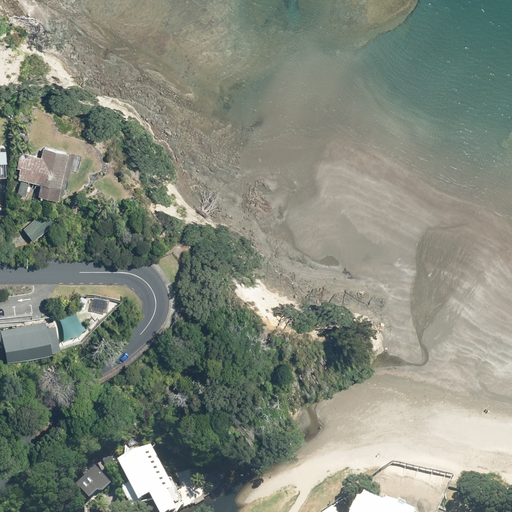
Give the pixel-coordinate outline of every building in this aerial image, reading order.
[(19,167),(17,178),(39,184),(37,196),(56,200),(67,154),(42,148),(40,157),(18,152),(14,166),(19,167)] [(20,181),(17,194),(24,195),(25,190),(28,190),(29,185),(27,185),(27,182),(20,181)] [(46,209),(22,228),(32,241),(56,221),(46,209)] [(33,285),(0,284),(0,315),(31,312),(33,285)] [(85,299),(57,312),(61,337),(95,316),(85,299)] [(97,315),(92,320),(96,324),(101,320),(97,315)] [(50,352),(59,350),(54,327),(45,328),(44,322),(0,329),(0,340),(1,340),(5,361),(50,353),(50,352)] [(140,498),(151,492),(159,507),(161,511),(170,511),(178,508),(174,500),(170,492),(176,489),(151,442),(119,459),(121,464),(130,480),(122,485),(130,499),(138,494),(140,498)] [(104,495),(112,487),(97,471),(79,489),(91,502),(98,495),(104,495)]
